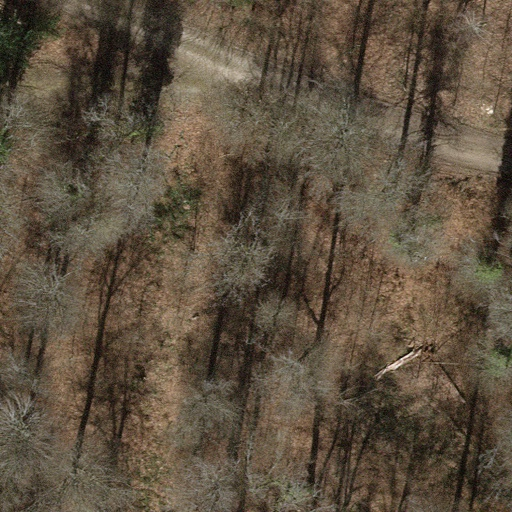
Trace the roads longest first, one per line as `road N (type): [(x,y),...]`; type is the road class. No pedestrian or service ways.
road 1 (track): [(81,0),(217,63),(511,156)]
road 2 (track): [(217,63),(0,84)]
